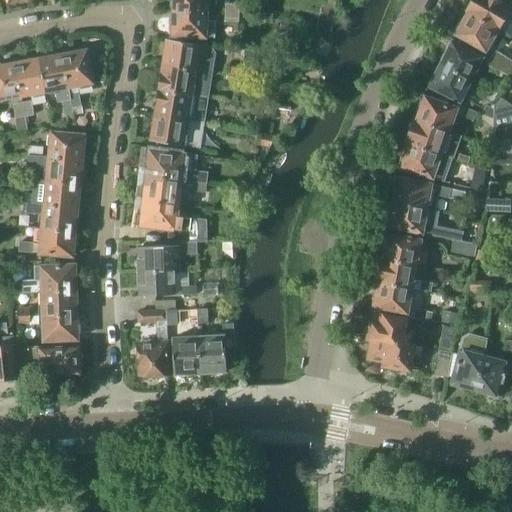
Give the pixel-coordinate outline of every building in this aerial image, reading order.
[(173,0),(173,11),(207,12),(207,3),(217,3),(216,0),(173,0)] [(472,0),(466,11),(468,12),(498,29),(505,16),(511,19),(511,7),(510,7),(510,6),(498,0),(472,0)] [(326,1),(324,9),(333,11),(335,3),(326,1)] [(225,13),(239,14),(240,4),(225,3),(225,13)] [(215,20),(207,20),(207,12),(173,11),(172,35),(215,37),(215,20)] [(498,29),(468,12),(455,34),(486,51),(498,29)] [(239,22),(239,14),(225,13),(224,22),(239,22)] [(330,33),(333,20),(320,17),(317,30),(330,33)] [(168,37),(164,64),(213,73),(216,52),(212,46),(168,37)] [(440,64),(471,79),(483,57),(452,41),(440,64)] [(72,53),(63,55),(69,86),(93,82),(90,63),(93,62),(95,59),(94,52),(91,50),(85,51),(84,48),(71,51),(72,53)] [(495,50),(491,57),(502,63),(511,68),(511,59),(506,56),(495,50)] [(41,59),(40,59),(46,90),(55,89),(58,101),(62,100),(62,101),(65,114),(74,112),(73,106),(71,93),(69,86),(63,55),(54,56),(54,54),(41,56),(41,59)] [(26,62),(16,64),(22,95),(46,90),(40,59),(38,59),(38,57),(25,59),(26,62)] [(491,57),(486,65),(497,71),(502,63),(491,57)] [(0,98),(22,95),(16,64),(7,65),(7,63),(0,63),(0,98)] [(209,98),(213,73),(164,64),(159,90),(209,98)] [(460,101),(471,79),(440,64),(429,86),(460,101)] [(229,65),(227,75),(242,77),(251,79),(252,74),(243,72),(243,68),(229,65)] [(227,75),(226,84),(240,86),(242,77),(227,75)] [(205,123),(209,98),(159,90),(155,115),(205,123)] [(79,92),(71,93),(73,106),(82,105),(79,92)] [(449,132),(455,113),(474,121),(477,112),(466,107),(458,104),(457,107),(425,96),(416,121),(449,132)] [(493,118),(492,132),(511,126),(510,116),(511,116),(511,104),(511,105),(499,97),(494,104),(493,108),(493,118)] [(31,101),(24,102),(26,116),(33,114),(31,101)] [(26,116),(24,102),(14,104),(16,116),(11,117),(13,133),(28,131),(26,116)] [(486,105),(482,114),(493,118),(493,108),(486,105)] [(201,148),(205,123),(155,115),(151,140),(201,148)] [(409,141),(441,152),(441,154),(460,161),(463,153),(444,146),(449,132),(416,121),(415,121),(408,140),(409,141)] [(52,132),(50,156),(82,159),(83,150),(85,150),(87,137),(84,137),(84,135),(52,132)] [(271,145),(272,136),(260,133),(258,142),(271,145)] [(491,154),(511,152),(511,138),(490,140),(491,154)] [(441,152),(409,141),(400,166),(433,177),(451,184),(451,185),(460,187),(463,178),(454,175),(454,176),(436,169),(441,154),(441,152)] [(29,146),(28,155),(42,156),(42,155),(43,147),(29,146)] [(148,154),(146,166),(149,167),(148,175),(206,182),(207,173),(195,172),(197,156),(151,150),(150,154),(148,154)] [(511,152),(491,154),(491,165),(511,163),(511,152)] [(28,164),(28,165),(49,167),(47,180),(80,183),(80,182),(82,182),(84,169),(81,169),(82,159),(50,156),(42,155),(42,156),(28,155),(28,164)] [(144,183),(143,196),(145,196),(145,200),(178,204),(187,205),(189,190),(205,192),(206,183),(206,182),(148,175),(147,184),(144,183)] [(394,191),(393,196),(394,199),(394,201),(427,208),(436,209),(439,194),(437,194),(439,186),(431,184),(398,177),(396,189),(394,191)] [(250,185),(240,179),(234,188),(247,190),(250,185)] [(25,193),(24,202),(77,207),(78,198),(81,198),(82,185),(79,185),(80,183),(47,180),(47,182),(35,181),(33,194),(25,193)] [(439,186),(437,194),(439,194),(449,196),(451,188),(439,186)] [(488,199),(487,211),(495,212),(495,199),(488,199)] [(141,207),(140,220),(142,220),(142,225),(190,231),(190,242),(197,241),(197,242),(208,241),(207,219),(177,215),(178,204),(145,200),(144,207),(141,207)] [(391,214),(389,226),(453,239),(462,240),(464,231),(437,226),(440,210),(436,209),(427,208),(394,201),(393,203),(391,206),(390,211),(391,214)] [(24,202),(23,212),(44,214),(43,228),(75,231),(75,230),(78,230),(79,217),(76,216),(77,207),(24,202)] [(20,242),(19,250),(73,255),(73,245),(76,246),(77,232),(75,232),(75,231),(43,228),(41,244),(20,242)] [(383,247),(382,253),(383,256),(383,258),(416,264),(421,240),(388,234),(385,245),(383,247)] [(475,257),(477,244),(462,240),(453,239),(451,252),(475,257)] [(140,258),(137,259),(137,271),(173,270),(181,270),(180,258),(180,254),(183,254),(197,253),(197,242),(197,241),(190,242),(171,242),(171,246),(140,247),(140,258)] [(477,249),(476,263),(485,264),(485,250),(477,249)] [(379,271),(377,282),(378,282),(379,282),(412,288),(431,292),(433,283),(414,279),(416,264),(383,258),(381,257),(381,260),(379,262),(378,268),(379,271)] [(36,280),(23,280),(24,292),(42,292),(42,291),(76,290),(75,264),(35,266),(36,280)] [(173,270),(137,271),(138,284),(141,284),(142,295),(175,294),(173,270)] [(492,292),(492,280),(471,280),(470,291),(492,292)] [(376,295),(374,306),(407,312),(412,288),(379,282),(378,282),(378,284),(376,286),(375,292),(376,295)] [(192,285),(180,285),(180,294),(192,294),(197,293),(197,285),(192,285)] [(42,305),(39,305),(39,315),(77,314),(76,290),(42,291),(42,292),(42,305)] [(30,307),(18,307),(18,316),(30,316),(30,307)] [(207,308),(197,309),(197,323),(208,323),(207,308)] [(416,308),(414,317),(426,319),(426,320),(432,322),(433,312),(427,311),(416,308)] [(138,322),(157,321),(157,342),(138,343),(139,375),(170,374),(168,348),(166,310),(137,311),(138,322)] [(176,310),(167,310),(168,325),(178,324),(177,310),(176,310)] [(455,324),(457,314),(444,311),(442,321),(455,324)] [(77,314),(39,315),(40,327),(44,327),(44,340),(78,339),(77,314)] [(368,327),(367,332),(369,335),(368,338),(373,339),(373,338),(401,344),(401,343),(406,319),(377,314),(375,323),(371,322),(370,325),(368,327)] [(30,316),(18,316),(19,325),(31,324),(30,316)] [(223,335),(199,336),(201,372),(212,372),(214,374),(222,373),(223,371),(227,371),(226,358),(236,358),(234,323),(223,323),(223,335)] [(443,326),(442,335),(453,337),(455,328),(443,326)] [(463,338),(460,350),(451,383),(475,389),(485,356),(486,357),(489,340),(470,334),(463,338)] [(0,379),(4,379),(7,381),(13,380),(15,378),(18,377),(17,367),(15,347),(14,335),(0,336),(0,379)] [(199,336),(172,338),(173,348),(174,348),(175,374),(201,372),(199,336)] [(370,345),(369,350),(370,353),(369,358),(385,361),(384,365),(409,369),(418,370),(422,347),(401,343),(401,344),(373,338),(373,339),(372,343),(370,345)] [(54,345),(15,347),(17,367),(29,366),(28,358),(41,358),(42,382),(60,380),(59,374),(80,373),(80,369),(82,366),(82,360),(80,358),(79,346),(55,347),(54,345)] [(452,352),(439,349),(435,374),(448,376),(452,352)] [(486,357),(485,356),(475,389),(501,396),(509,363),(486,357)]
